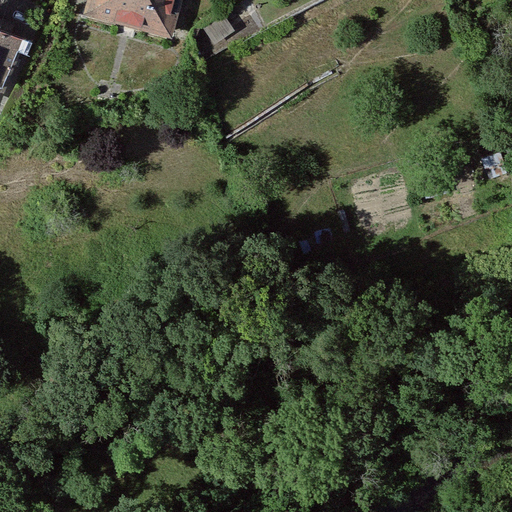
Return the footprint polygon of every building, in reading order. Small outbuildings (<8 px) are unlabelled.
[(179,0),(85,0),(82,13),(170,37),(179,0)] [(0,86),(4,88),(26,35),(0,24),(0,86)] [(496,139),(476,146),(486,180),(508,173),(496,139)] [(446,176),(423,182),(427,198),(450,193),(446,176)] [(97,355),(78,332),(37,364),(56,387),(97,355)]
